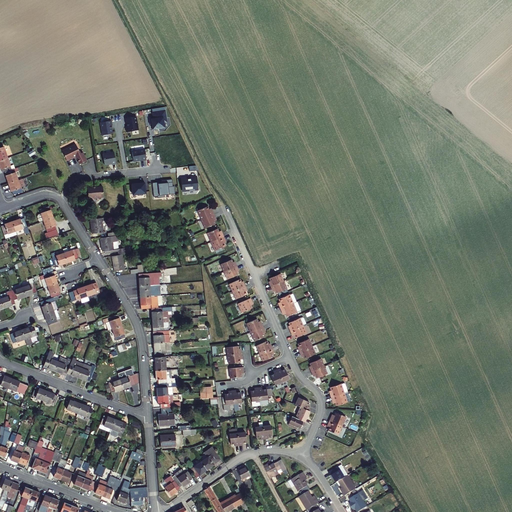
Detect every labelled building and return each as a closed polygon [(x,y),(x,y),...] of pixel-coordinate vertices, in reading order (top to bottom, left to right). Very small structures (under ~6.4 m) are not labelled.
[(168,110),(153,112),(154,118),(150,119),(151,124),(155,123),(156,129),(168,127),(167,122),(170,122),(168,110)] [(136,115),(125,117),(126,122),(127,125),(125,125),(126,131),(138,129),(136,115)] [(112,120),(101,121),(103,134),(113,133),(112,125),(113,125),(112,120)] [(76,143),(62,150),(67,160),(76,155),(79,162),(86,159),(82,150),(80,151),(76,143)] [(0,159),(9,156),(5,144),(0,145),(0,159)] [(143,148),(131,150),(132,160),(141,158),(141,159),(145,158),(143,148)] [(113,149),(101,151),(103,162),(110,161),(110,162),(114,161),(113,149)] [(0,161),(2,168),(3,167),(4,171),(6,170),(13,168),(9,156),(0,159),(0,161)] [(19,178),(15,167),(13,168),(6,170),(7,174),(6,174),(9,182),(19,178)] [(187,176),(180,177),(182,189),(188,188),(189,190),(194,189),(194,187),(198,187),(196,176),(190,177),(187,178),(187,176)] [(22,177),(19,178),(9,182),(11,190),(12,189),(13,193),(23,190),(21,186),(25,185),(22,177)] [(158,181),(153,181),(154,195),(157,195),(157,197),(164,196),(164,194),(174,193),(174,185),(172,185),(171,178),(161,179),(161,182),(158,182),(158,181)] [(138,182),(132,183),(133,193),(138,193),(138,194),(143,194),(143,192),(146,192),(145,181),(140,181),(140,182),(138,182)] [(102,185),(87,187),(88,200),(95,199),(96,197),(103,196),(102,185)] [(39,209),(41,213),(43,220),(53,217),(50,209),(49,209),(48,206),(39,209)] [(207,206),(196,211),(200,220),(213,214),(211,211),(209,211),(208,209),(207,206)] [(214,218),(213,214),(200,220),(204,228),(214,224),(213,221),(212,219),(214,218)] [(102,230),(100,216),(89,218),(91,232),(102,230)] [(47,231),(44,232),(46,238),(56,235),(58,234),(55,225),(56,224),(53,217),(43,220),(47,231)] [(20,219),(20,218),(12,221),(15,231),(23,228),(25,234),(29,232),(24,218),(20,219)] [(4,225),(1,226),(5,238),(16,234),(15,231),(12,221),(4,224),(4,225)] [(217,229),(206,233),(210,242),(222,237),(221,233),(219,234),(218,232),(217,229)] [(115,234),(107,235),(100,236),(101,249),(105,249),(105,251),(117,250),(118,254),(122,253),(126,253),(125,246),(117,247),(115,234)] [(224,240),(222,237),(210,242),(214,251),(224,247),(223,244),(222,241),(224,240)] [(61,249),(63,252),(66,262),(74,259),(74,258),(78,257),(77,254),(75,248),(67,251),(66,248),(65,247),(61,249)] [(63,252),(51,257),(54,266),(58,264),(58,265),(66,262),(63,252)] [(118,254),(112,255),(114,270),(125,268),(122,253),(118,254)] [(232,263),(231,260),(221,265),(224,272),(236,267),(234,264),(233,264),(232,263)] [(237,271),(236,267),(224,272),(227,280),(237,275),(236,273),(236,271),(237,271)] [(53,271),(44,274),(48,286),(58,282),(55,274),(54,274),(53,271)] [(271,283),(269,284),(271,288),(283,283),(279,274),(269,278),(270,281),(271,283)] [(143,275),(136,276),(137,288),(147,287),(147,279),(144,279),(143,275)] [(240,282),(239,280),(229,284),(232,292),(244,287),(243,283),(241,284),(240,282)] [(93,283),(92,282),(84,284),(88,294),(99,290),(96,281),(93,283)] [(36,291),(33,282),(21,286),(25,296),(33,293),(33,292),(36,291)] [(58,282),(48,286),(53,299),(61,296),(60,291),(61,291),(58,282)] [(277,296),(287,292),(283,283),(271,288),(272,292),(274,291),(275,293),(277,296)] [(76,288),(73,290),(76,298),(88,294),(84,284),(76,287),(76,288)] [(21,286),(10,290),(11,292),(14,299),(17,297),(18,298),(25,296),(21,286)] [(147,287),(137,288),(138,299),(148,298),(147,287)] [(246,290),(244,287),(232,292),(236,299),(246,295),(245,292),(244,291),(246,290)] [(14,299),(11,292),(0,296),(0,298),(3,306),(11,303),(11,302),(14,301),(14,299)] [(279,306),(280,310),(293,305),(289,296),(278,300),(280,303),(281,305),(279,306)] [(138,299),(139,311),(149,310),(148,303),(148,298),(138,299)] [(251,302),(249,298),(237,304),(241,313),(251,308),(250,306),(249,303),(251,302)] [(40,304),(39,305),(42,313),(51,310),(48,299),(39,301),(40,304)] [(296,312),(293,305),(280,310),(282,314),(284,313),(285,315),(286,318),(296,314),(296,312)] [(150,322),(166,321),(165,313),(169,313),(169,309),(153,310),(149,310),(150,322)] [(44,321),(46,321),(47,325),(55,322),(51,310),(42,313),(44,321)] [(103,322),(109,320),(111,328),(121,325),(118,317),(117,318),(116,314),(102,319),(103,322)] [(290,328),(288,329),(290,332),(302,327),(298,319),(288,324),(289,326),(290,328)] [(256,320),(246,324),(250,333),(262,328),(261,324),(259,325),(258,323),(256,320)] [(166,321),(150,322),(151,334),(158,333),(167,333),(166,321)] [(28,326),(28,325),(20,328),(23,337),(25,343),(30,342),(28,336),(35,333),(32,324),(28,326)] [(121,325),(111,328),(115,340),(124,337),(123,333),(124,333),(121,325)] [(293,336),(295,339),(305,335),(302,327),(290,332),(291,336),(293,335),(293,336)] [(12,331),(8,333),(11,342),(23,337),(20,328),(12,330),(12,331)] [(264,332),(262,328),(250,333),(254,342),(264,338),(263,335),(262,332),(264,332)] [(151,334),(152,346),(163,345),(162,337),(158,337),(158,333),(151,334)] [(299,349),(297,349),(299,353),(311,348),(307,340),(297,344),(298,347),(299,349)] [(268,345),(267,342),(256,346),(260,354),(272,349),(270,345),(268,346),(268,345)] [(238,350),(237,347),(226,349),(227,357),(240,355),(240,351),(238,352),(238,350)] [(302,357),(303,360),(314,355),(311,348),(299,353),(300,356),(302,355),(302,357)] [(273,352),(272,349),(260,354),(263,362),(273,357),(272,355),(271,353),(273,352)] [(46,368),(46,369),(53,372),(57,363),(50,360),(52,355),(51,353),(49,352),(43,367),(46,368)] [(241,359),(240,355),(227,357),(228,365),(239,364),(239,361),(239,359),(241,359)] [(65,375),(66,372),(70,361),(66,360),(66,361),(59,358),(57,363),(53,372),(62,375),(62,374),(65,375)] [(69,374),(77,377),(81,368),(82,365),(78,363),(79,361),(71,358),(70,361),(66,372),(70,373),(69,374)] [(153,359),(155,373),(165,372),(164,358),(153,359)] [(308,368),(310,372),(322,367),(319,359),(308,364),(309,366),(310,368),(308,368)] [(85,380),(86,379),(89,380),(94,366),(91,365),(89,371),(81,368),(77,377),(85,380)] [(315,379),(325,375),(322,367),(310,372),(311,375),(313,375),(313,376),(315,379)] [(242,372),(242,368),(228,370),(230,380),(241,378),(241,375),(240,373),(242,372)] [(124,371),(127,376),(118,379),(122,390),(130,387),(130,386),(133,384),(128,369),(124,371)] [(285,382),(284,381),(288,379),(284,370),(280,371),(279,369),(275,371),(280,384),(285,382)] [(276,384),(277,386),(280,384),(275,371),(271,372),(272,375),(269,376),(272,386),(276,384)] [(158,381),(158,385),(166,385),(165,372),(155,373),(155,381),(158,381)] [(3,375),(2,376),(0,375),(0,385),(7,388),(11,378),(3,375)] [(19,383),(19,382),(11,378),(7,388),(24,395),(28,386),(19,383)] [(118,379),(102,385),(105,394),(109,393),(113,392),(114,393),(122,390),(118,379)] [(155,390),(156,398),(171,396),(172,396),(171,389),(179,388),(179,384),(166,385),(158,385),(158,389),(155,390)] [(331,394),(332,398),(345,394),(348,393),(345,385),(342,385),(342,384),(331,388),(332,391),(333,393),(331,394)] [(34,387),(30,395),(42,400),(46,390),(38,387),(37,388),(34,387)] [(257,388),(259,406),(268,405),(266,396),(273,395),(269,387),(265,388),(265,390),(261,390),(261,388),(257,388)] [(253,391),(249,392),(251,407),(259,406),(257,388),(253,389),(253,391)] [(46,390),(42,400),(53,404),(57,396),(54,395),(54,394),(46,390)] [(238,406),(238,404),(242,404),(240,393),(236,394),(236,391),(232,392),(234,406),(238,406)] [(231,410),(234,410),(234,406),(232,392),(228,392),(228,395),(224,395),(226,405),(223,406),(224,413),(231,412),(231,410)] [(333,402),(335,401),(336,403),(337,406),(348,403),(345,394),(332,398),(333,402)] [(160,410),(180,408),(180,404),(172,404),(171,396),(156,398),(157,406),(160,406),(160,410)] [(307,412),(308,408),(306,407),(308,403),(296,398),(295,402),(293,401),(292,405),(299,408),(307,412)] [(69,399),(65,407),(77,412),(81,402),(73,399),(72,400),(69,399)] [(77,412),(76,415),(87,419),(92,408),(88,406),(89,405),(81,402),(77,412)] [(299,408),(294,419),(303,424),(308,412),(307,412),(299,408)] [(333,419),(331,418),(330,421),(342,427),(346,418),(336,413),(335,416),(333,419)] [(103,415),(100,423),(112,428),(116,419),(107,415),(107,416),(103,415)] [(298,430),(299,427),(301,428),(303,424),(294,419),(289,417),(287,421),(288,422),(286,424),(295,428),(298,430)] [(116,435),(119,434),(122,436),(127,424),(123,423),(124,422),(116,419),(112,428),(111,432),(112,433),(116,435)] [(328,431),(338,436),(342,427),(330,421),(328,425),(330,426),(329,428),(328,431)] [(268,440),(268,437),(272,437),(270,426),(266,427),(266,425),(262,426),(264,440),(268,440)] [(260,438),(260,441),(264,440),(262,426),(258,426),(258,428),(254,428),(256,439),(260,438)] [(235,444),(235,446),(239,446),(237,431),(233,431),(234,433),(229,433),(231,444),(235,444)] [(243,445),(243,443),(247,442),(246,432),(242,432),(241,431),(237,431),(239,446),(243,445)] [(175,436),(159,437),(160,448),(176,446),(175,436)] [(29,439),(26,446),(34,449),(35,447),(37,442),(29,439)] [(13,452),(9,460),(17,463),(21,452),(22,449),(17,446),(14,452),(13,452)] [(34,458),(30,468),(38,471),(46,451),(35,447),(34,449),(33,453),(36,454),(37,452),(39,453),(37,459),(34,458)] [(207,457),(200,462),(206,470),(217,462),(216,461),(219,459),(211,447),(204,452),(207,457)] [(130,450),(127,456),(137,460),(140,454),(133,452),(130,450)] [(52,458),(51,460),(54,461),(56,455),(46,451),(38,471),(45,474),(49,464),(46,463),(48,457),(52,458)] [(21,452),(17,463),(24,466),(29,455),(21,452)] [(58,463),(52,477),(59,479),(65,464),(66,462),(58,459),(59,456),(56,455),(54,461),(58,463)] [(190,469),(196,477),(206,470),(200,462),(190,469)] [(270,464),(264,467),(270,479),(280,474),(278,470),(281,469),(283,472),(288,469),(284,462),(279,465),(277,462),(271,465),(270,464)] [(332,471),(334,475),(337,479),(339,478),(345,474),(339,463),(328,469),(330,473),(332,471)] [(59,479),(66,482),(69,473),(66,472),(68,465),(65,464),(59,479)] [(246,467),(237,472),(241,480),(250,476),(246,467)] [(182,485),(183,487),(190,482),(189,480),(184,473),(181,469),(170,477),(178,488),(182,485)] [(305,478),(307,477),(303,469),(290,477),(297,488),(307,483),(305,478)] [(87,489),(91,490),(94,482),(90,481),(92,477),(87,475),(88,472),(86,471),(86,472),(85,475),(80,487),(87,490),(87,489)] [(78,472),(73,485),(80,487),(85,475),(78,472)] [(356,486),(348,472),(345,474),(339,478),(343,485),(340,486),(344,493),(356,486)] [(177,491),(176,490),(178,488),(170,477),(169,475),(163,479),(168,485),(164,488),(170,496),(177,491)] [(106,483),(101,495),(108,498),(111,489),(115,491),(119,480),(108,476),(107,479),(114,481),(111,489),(109,488),(110,484),(106,483)] [(0,497),(0,501),(3,502),(5,498),(11,482),(3,479),(0,487),(0,488),(3,489),(0,497)] [(94,491),(93,493),(101,495),(106,483),(106,482),(99,479),(97,483),(94,482),(91,490),(94,491)] [(16,491),(18,485),(11,482),(5,498),(7,499),(8,497),(11,498),(14,490),(16,491)] [(121,486),(115,500),(123,503),(127,494),(124,493),(126,488),(121,486)] [(221,503),(210,486),(204,489),(218,511),(223,511),(225,511),(226,511),(244,500),(239,492),(221,503)] [(12,509),(10,511),(21,511),(31,490),(23,487),(20,496),(22,497),(19,504),(20,504),(17,511),(12,509)] [(145,488),(129,489),(131,503),(142,502),(142,494),(145,493),(145,488)] [(307,488),(298,494),(306,508),(318,501),(314,494),(312,495),(307,488)] [(349,496),(351,499),(353,502),(351,503),(353,507),(355,506),(357,510),(367,504),(364,498),(367,496),(362,488),(349,496)] [(31,490),(21,511),(26,511),(29,507),(31,508),(33,502),(35,502),(38,493),(31,490)] [(40,511),(45,511),(51,498),(43,495),(38,507),(42,509),(40,511)] [(51,498),(45,511),(48,511),(50,508),(53,509),(57,500),(51,498)] [(68,511),(71,505),(63,502),(59,511),(68,511)] [(6,510),(5,511),(10,511),(12,509),(13,507),(3,503),(1,507),(6,510)]
